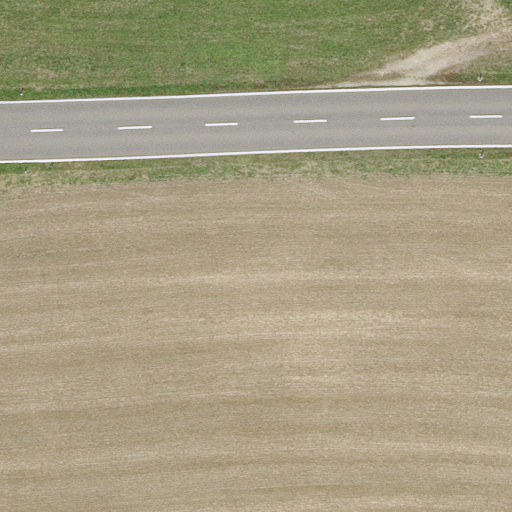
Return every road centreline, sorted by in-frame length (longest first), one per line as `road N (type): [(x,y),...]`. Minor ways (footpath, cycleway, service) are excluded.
road 1 (secondary): [(0,133),(511,121)]
road 2 (track): [(366,123),(434,75),(511,48)]
